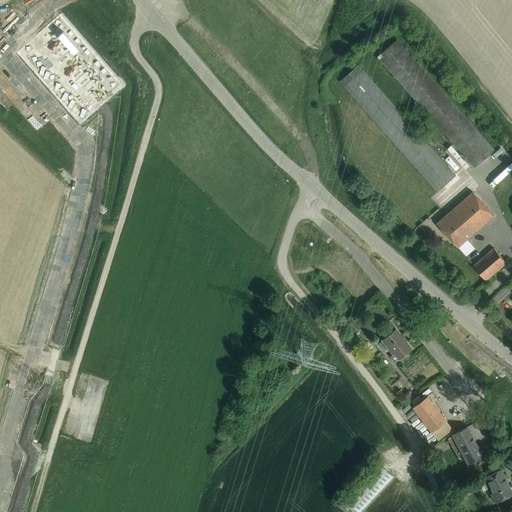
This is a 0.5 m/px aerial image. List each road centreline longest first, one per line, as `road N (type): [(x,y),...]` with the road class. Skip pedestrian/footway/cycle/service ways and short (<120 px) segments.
road 1 (unclassified): [(446,511),(390,408),(287,279),(284,250),(306,206)]
road 2 (residential): [(511,469),(455,373),(306,206)]
road 3 (tertiary): [(511,359),(310,191)]
road 4 (tertiary): [(310,191),(138,0)]
